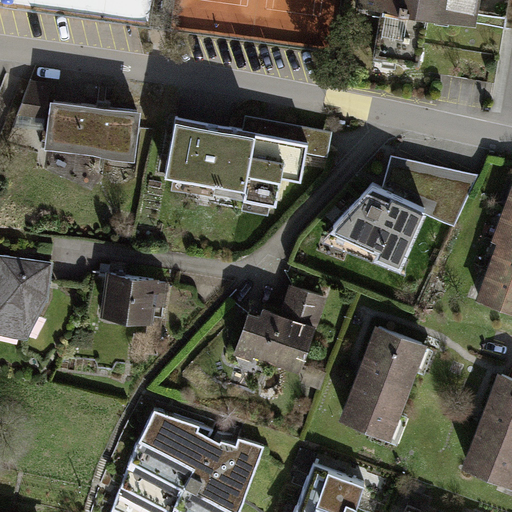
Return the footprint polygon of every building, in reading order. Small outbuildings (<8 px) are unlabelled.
[(352,0),(352,5),(379,10),(371,57),(413,63),(421,17),(472,25),(476,0),(352,0)] [(43,103),(37,149),(128,159),(132,115),(43,103)] [(242,138),(163,125),(154,181),(270,199),(273,180),(295,184),(300,154),(327,158),(331,135),(245,121),(242,138)] [(425,210),(361,180),(309,240),(391,275),(425,210)] [(511,214),(504,211),(494,238),(503,242),(511,244),(511,214)] [(511,244),(503,242),(493,270),(511,277),(511,244)] [(57,263),(2,254),(0,260),(0,328),(39,338),(57,263)] [(173,279),(102,270),(96,315),(168,324),(173,279)] [(511,277),(493,270),(482,299),(511,310),(511,277)] [(324,297),(291,285),(282,312),(263,306),(260,315),(246,310),(232,351),(252,358),(253,353),(299,368),(324,297)] [(433,348),(383,328),(345,420),(395,440),(433,348)] [(511,381),(502,378),(474,467),(511,478),(511,381)] [(156,403),(114,511),(247,511),(273,447),(156,403)] [(361,511),(376,478),(317,457),(295,511),(361,511)]
